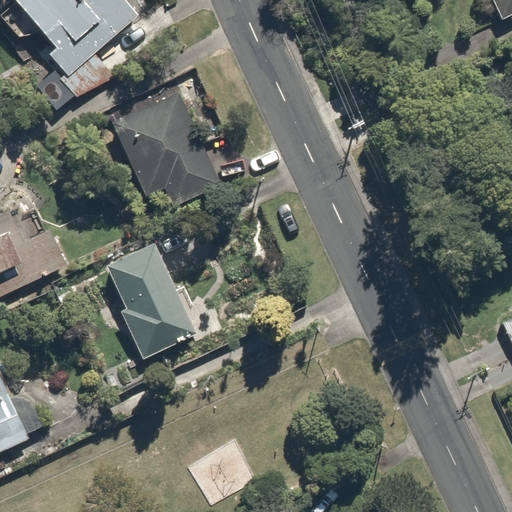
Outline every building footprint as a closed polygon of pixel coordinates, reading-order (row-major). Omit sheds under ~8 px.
[(70,76),(133,12),(120,0),(14,0),(49,45),(44,50),(70,76)] [(511,0),(492,0),(499,14),(511,7),(511,0)] [(203,155),(171,79),(105,109),(148,213),(245,172),(233,142),(203,155)] [(0,291),(41,273),(16,216),(0,222),(0,291)] [(190,329),(147,241),(101,263),(121,303),(112,307),(136,356),(190,329)] [(0,444),(29,432),(0,366),(0,444)]
